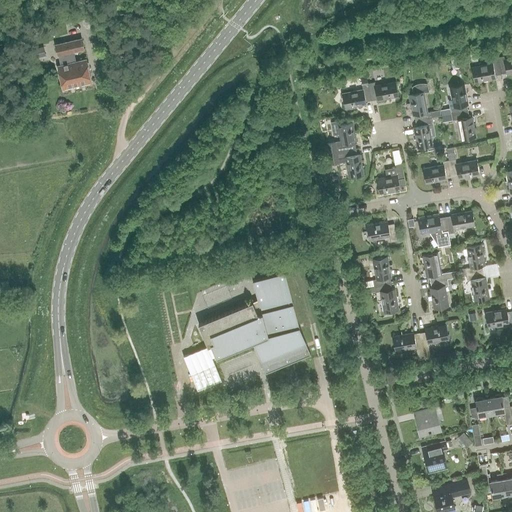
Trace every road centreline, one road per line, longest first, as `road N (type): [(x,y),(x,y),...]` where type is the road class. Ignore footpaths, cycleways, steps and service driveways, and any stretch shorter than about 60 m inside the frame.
road 1 (secondary): [(257,0),(83,213),(57,306),(67,419)]
road 2 (residential): [(368,385),(326,218),(400,203)]
road 3 (residential): [(94,440),(328,396)]
road 4 (unclassified): [(368,385),(511,357)]
road 5 (track): [(126,107),(213,5)]
road 6 (residential): [(400,511),(368,385)]
